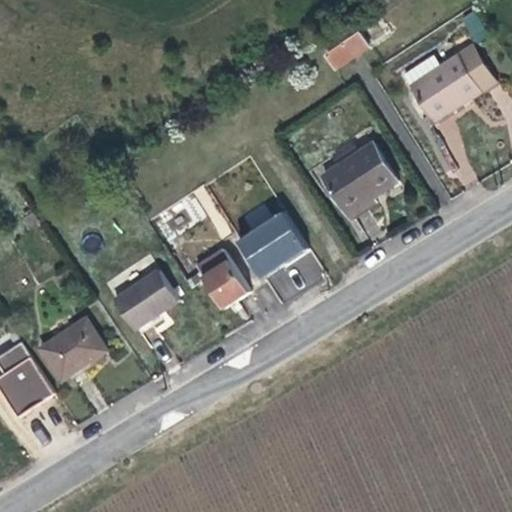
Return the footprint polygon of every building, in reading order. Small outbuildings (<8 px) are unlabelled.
[(339,68),(372,46),(362,32),(329,55),(339,68)] [(437,122),(500,80),(477,45),(444,66),(436,55),(406,74),(414,86),(414,87),(420,96),(437,122)] [(377,199),(402,182),(376,141),(325,174),(355,219),(368,210),(380,203),(377,199)] [(167,244),(220,209),(206,187),(153,221),(167,244)] [(42,220),(35,211),(25,218),(31,227),(42,220)] [(286,211),(242,239),(266,278),(291,262),(312,248),(286,211)] [(247,296),(268,281),(266,278),(247,250),(233,259),(226,249),(201,266),(228,308),(247,296)] [(159,316),(181,301),(161,271),(120,298),(141,328),(159,316)] [(90,362),(110,350),(90,318),(45,348),(65,379),(90,362)] [(57,394),(23,341),(0,357),(0,364),(6,374),(1,377),(0,383),(0,384),(19,413),(26,414),(37,407),(57,394)]
